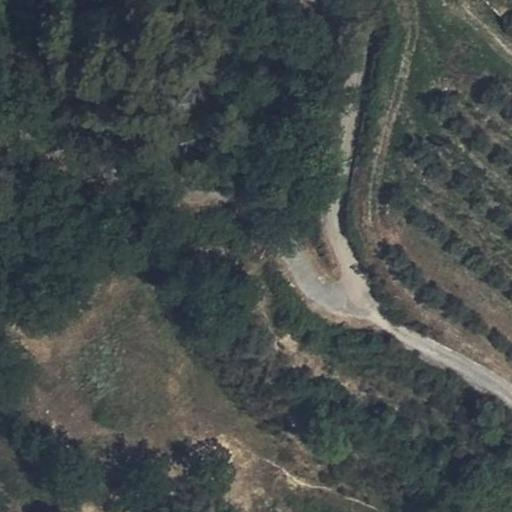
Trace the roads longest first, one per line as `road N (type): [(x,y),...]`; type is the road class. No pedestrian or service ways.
road 1 (unclassified): [(358,281),(337,299),(316,286),(278,224),(248,202),(104,174),(0,137)]
road 2 (unclassified): [(316,0),(358,49),(341,231),(358,281)]
road 3 (residential): [(358,281),(392,322),(485,369),(511,393)]
